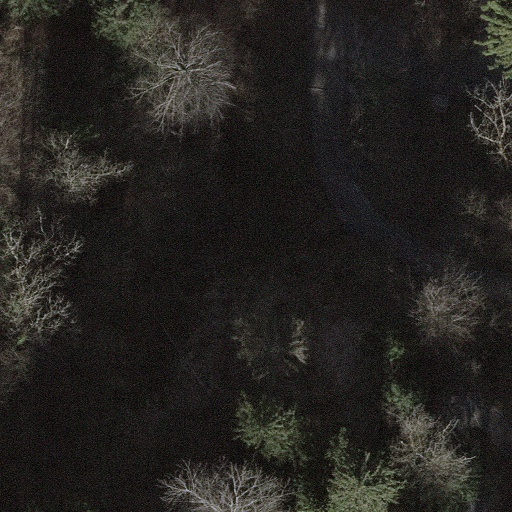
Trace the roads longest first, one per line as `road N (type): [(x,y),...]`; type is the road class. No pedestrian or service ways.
road 1 (track): [(481,0),(500,46),(491,69),(460,79),(334,49),(325,60),(323,104),(336,177),(366,222),(409,253),(511,291)]
road 2 (motorway): [(511,431),(0,327)]
road 3 (track): [(511,443),(472,412),(459,416),(453,430),(476,511)]
